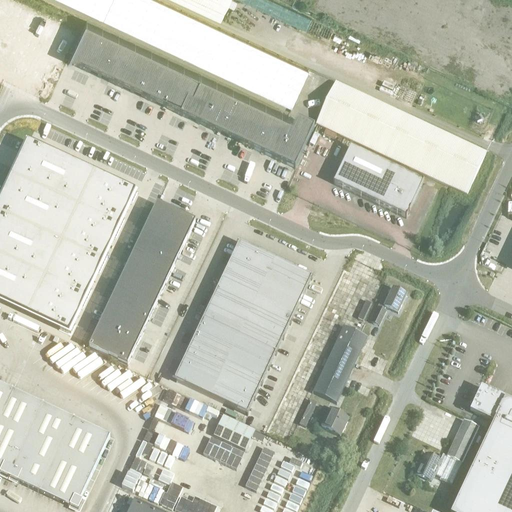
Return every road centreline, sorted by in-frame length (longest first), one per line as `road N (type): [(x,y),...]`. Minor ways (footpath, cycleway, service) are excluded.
road 1 (unclassified): [(459,286),(357,242),(322,242),(40,110),(0,120)]
road 2 (unclassified): [(351,511),(459,286)]
road 3 (unclassified): [(459,286),(511,167)]
